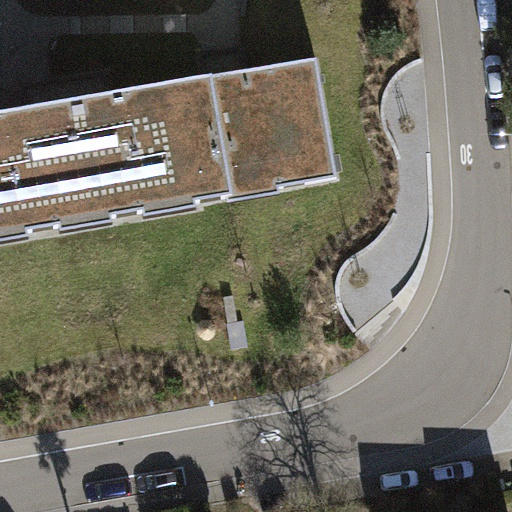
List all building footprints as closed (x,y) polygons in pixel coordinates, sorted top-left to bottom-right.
[(201,56),(206,81),(213,80),(232,77),(248,74),(243,49),(201,56)] [(232,77),(213,80),(230,181),(271,174),(273,190),(280,189),(338,179),(317,62),(248,74),(232,77)] [(23,87),(27,112),(46,109),(111,98),(106,73),(23,87)] [(233,198),(230,181),(213,80),(206,81),(111,98),(46,109),(27,112),(0,116),(0,221),(19,218),(22,234),(28,233),(60,228),(66,227),(63,210),(102,203),(105,220),(112,219),(143,213),(149,212),(146,195),(187,188),(190,205),(196,204),(227,199),(233,198)] [(233,198),(227,199),(228,205),(280,196),(280,189),(273,190),(271,174),(230,181),(233,198)] [(197,210),(196,204),(190,205),(187,188),(146,195),(149,212),(143,213),(145,219),(197,210)] [(113,225),(112,219),(105,220),(102,203),(63,210),(66,227),(60,228),(61,234),(113,225)] [(0,244),(29,239),(28,233),(22,234),(19,218),(0,221),(0,244)]
